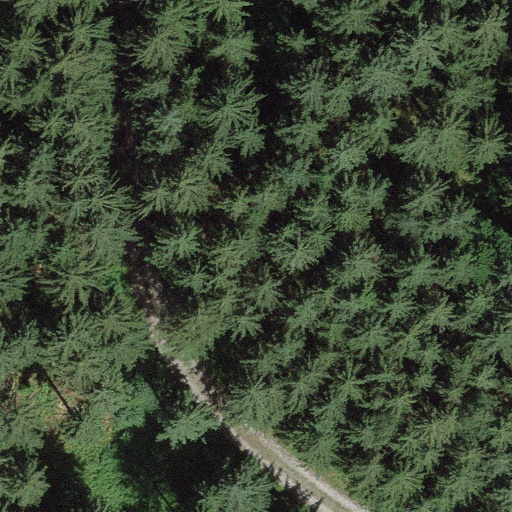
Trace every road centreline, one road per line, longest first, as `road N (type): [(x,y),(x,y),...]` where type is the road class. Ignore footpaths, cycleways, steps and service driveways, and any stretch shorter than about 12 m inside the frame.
road 1 (track): [(157,24),(154,287),(337,511)]
road 2 (track): [(157,0),(157,24),(303,254),(472,328),(511,328)]
